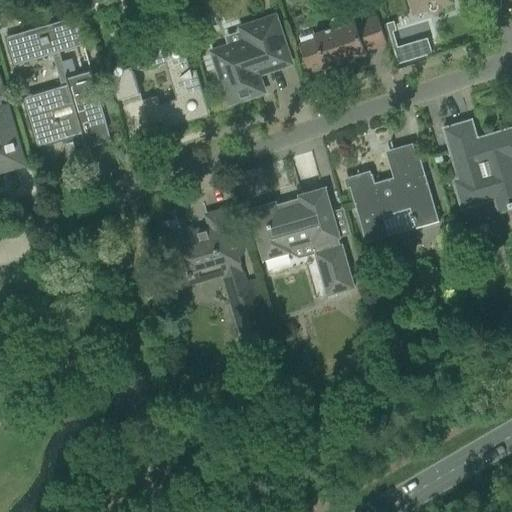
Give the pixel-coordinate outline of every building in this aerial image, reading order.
[(451,0),(409,0),(413,14),(427,10),(427,11),(428,12),(430,13),(431,14),(432,14),(433,14),(436,14),(438,12),(439,11),(440,10),(441,8),(441,7),(441,6),(453,2),(451,0)] [(81,130),(83,138),(88,137),(91,147),(112,140),(100,102),(91,71),(67,79),(59,52),(83,45),(75,17),(6,38),(14,65),(52,54),(62,87),(24,98),(31,123),(36,122),(41,138),(60,132),(63,145),(74,141),(73,138),(71,133),(81,130)] [(300,47),(301,49),(307,68),(323,63),(326,69),(346,63),(347,66),(348,66),(347,62),(353,60),(354,64),(355,63),(354,60),(366,56),(365,52),(387,45),(377,17),(355,24),(354,21),(344,24),(342,20),(341,19),(340,18),(339,17),(338,17),(336,17),(334,17),(333,18),(332,19),(331,21),(331,22),(331,23),(331,24),(332,28),(314,34),(316,41),(300,47)] [(224,87),(230,102),(262,92),(256,74),(289,63),(274,19),(242,30),(246,42),(229,48),(228,45),(212,51),(213,54),(211,54),(216,70),(218,69),(220,75),(218,76),(222,88),(224,87)] [(7,20),(0,21),(0,29),(9,27),(7,20)] [(111,73),(113,81),(119,100),(140,94),(134,72),(166,63),(177,100),(159,106),(157,97),(143,101),(150,126),(162,123),(165,127),(164,128),(164,129),(172,124),(180,120),(188,117),(196,114),(196,113),(194,113),(194,111),(195,111),(196,110),(197,108),(197,107),(197,106),(197,105),(199,105),(199,106),(200,105),(198,97),(197,88),(196,80),(196,71),(195,71),(195,72),(191,72),(184,51),(181,52),(181,51),(180,51),(179,50),(179,49),(177,49),(176,49),(175,49),(171,36),(173,36),(173,35),(113,52),(117,66),(116,66),(115,67),(115,68),(114,69),(114,70),(114,71),(114,72),(111,73)] [(0,172),(24,165),(19,146),(0,82),(0,172)] [(447,129),(448,130),(447,131),(462,181),(457,183),(457,186),(456,186),(458,192),(459,192),(460,197),(459,197),(461,203),(463,203),(463,206),(466,205),(466,206),(477,203),(477,202),(481,201),(480,198),(495,194),(500,210),(503,209),(504,211),(508,209),(509,210),(511,209),(511,165),(509,157),(511,156),(511,131),(483,140),(484,142),(476,145),(470,124),(468,124),(468,123),(467,123),(466,122),(447,129)] [(372,175),(347,182),(353,201),(366,243),(389,236),(383,217),(410,209),(415,228),(438,222),(417,149),(394,155),(400,176),(375,184),(372,175)] [(340,238),(332,212),(325,188),(298,196),(301,204),(278,211),(277,208),(273,209),(267,205),(256,208),(253,215),(250,216),(263,261),(290,253),(288,248),(312,242),(313,246),(314,246),(317,253),(315,253),(327,296),(336,293),(347,290),(354,288),(342,245),(336,247),(334,240),(340,238)] [(171,236),(168,240),(169,245),(170,249),(171,254),(174,253),(176,259),(169,261),(175,280),(177,288),(190,284),(192,277),(191,274),(202,271),(204,280),(222,274),(241,338),(241,339),(242,340),(243,340),(244,341),(245,341),(246,341),(247,342),(248,342),(249,342),(250,342),(271,336),(254,279),(245,282),(242,272),(237,256),(242,254),(235,228),(229,209),(206,216),(210,230),(195,235),(193,228),(179,232),(175,234),(171,236)] [(288,248),(290,253),(300,258),(315,253),(317,253),(314,246),(313,246),(312,242),(288,248)] [(132,267),(128,255),(112,260),(117,272),(132,267)] [(190,284),(204,280),(202,271),(191,274),(192,277),(190,284)]
